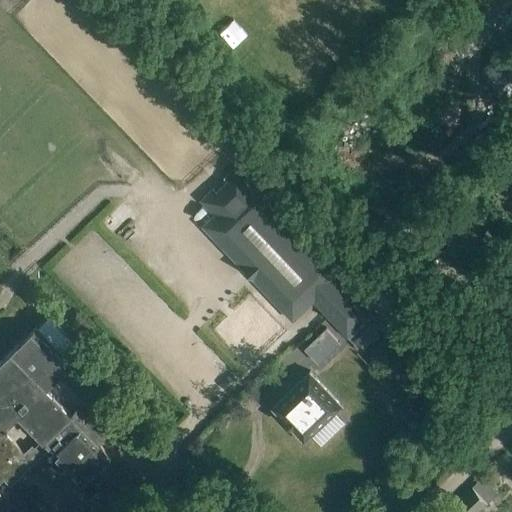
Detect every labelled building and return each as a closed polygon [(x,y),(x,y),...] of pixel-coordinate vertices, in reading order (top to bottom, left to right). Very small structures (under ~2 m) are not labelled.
[(511,99),(511,42),(484,70),(511,99)] [(215,213),(203,224),(244,267),(253,276),(293,318),(314,298),(329,314),(348,334),(371,311),(337,276),(344,270),(254,176),(251,179),(245,173),(237,165),(226,177),(228,179),(226,181),(220,187),(216,191),(213,188),(201,199),(215,213)] [(417,351),(427,340),(444,324),(422,302),(414,310),(406,319),(420,333),(409,344),(417,351)] [(0,481),(4,477),(10,484),(30,465),(31,464),(32,463),(42,453),(49,446),(53,450),(55,451),(54,452),(54,459),(59,465),(67,465),(68,464),(83,480),(111,453),(99,441),(106,434),(78,406),(72,412),(47,386),(83,350),(48,315),(0,361),(0,481)] [(298,339),(308,354),(338,333),(327,318),(298,339)] [(310,370),(272,406),(304,441),(343,404),(310,370)] [(454,511),(476,511),(487,502),(471,486),(450,507),(454,511)]
